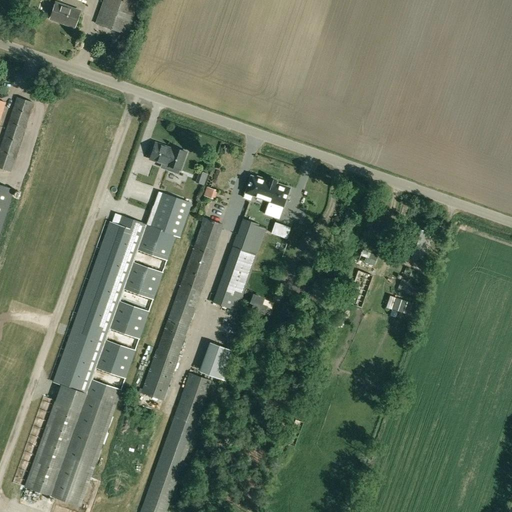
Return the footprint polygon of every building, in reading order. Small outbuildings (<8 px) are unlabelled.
[(104,0),(96,24),(127,34),(138,0),(104,0)] [(74,27),(79,11),(55,3),(50,18),(74,27)] [(0,168),(10,171),(16,154),(33,102),(17,97),(0,147),(0,168)] [(178,174),(186,152),(172,147),(171,150),(167,148),(167,147),(155,143),(149,159),(166,165),(164,169),(178,174)] [(171,173),(153,167),(141,201),(151,205),(149,211),(154,212),(150,226),(175,235),(179,236),(188,212),(172,206),(175,197),(164,193),(171,173)] [(248,177),(241,196),(248,198),(250,194),(281,204),(282,202),(283,202),(288,187),(274,182),(274,180),(266,177),(265,179),(256,176),(255,179),(248,177)] [(0,231),(14,189),(0,184),(0,231)] [(375,203),(385,206),(389,194),(379,191),(375,203)] [(175,235),(120,215),(99,274),(154,294),(175,235)] [(237,311),(266,228),(258,225),(259,223),(242,217),(232,246),(233,247),(214,302),(237,311)] [(222,225),(204,218),(195,243),(213,250),(222,225)] [(275,222),(271,233),(279,236),(283,225),(275,222)] [(410,227),(404,247),(398,245),(395,253),(401,255),(401,254),(420,261),(430,233),(410,227)] [(213,250),(195,243),(179,285),(199,292),(200,293),(215,251),(213,250)] [(358,261),(373,266),(377,256),(362,250),(358,261)] [(425,274),(406,266),(397,290),(415,297),(425,274)] [(358,270),(349,293),(344,291),(341,300),(361,307),(373,275),(358,270)] [(99,274),(82,324),(137,344),(154,294),(99,274)] [(417,304),(387,292),(384,302),(413,313),(417,304)] [(268,306),(262,303),(264,298),(254,295),(252,294),(250,301),(251,302),(253,303),(251,309),(265,314),(268,306)] [(174,301),(141,392),(163,400),(177,361),(195,309),(194,308),(174,301)] [(61,384),(116,404),(137,344),(82,325),(61,384)] [(197,425),(213,381),(189,372),(174,417),(197,425)] [(116,404),(61,384),(25,487),(80,506),(116,404)] [(166,511),(197,425),(174,417),(141,511),(144,511),(166,511)] [(304,423),(295,419),(286,444),(295,447),(304,423)]
